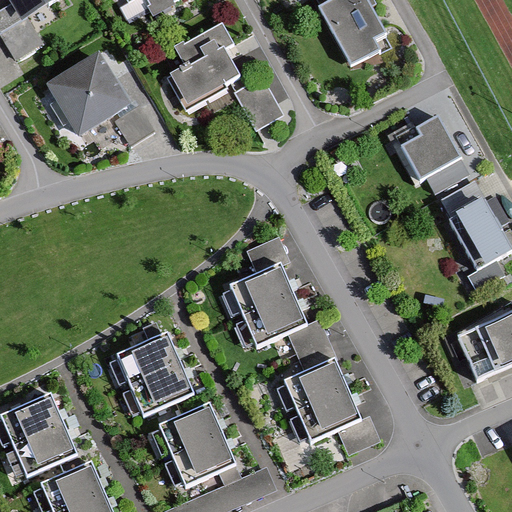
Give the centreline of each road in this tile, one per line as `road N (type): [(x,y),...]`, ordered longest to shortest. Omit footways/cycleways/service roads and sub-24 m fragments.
road 1 (residential): [(268,175),(423,446)]
road 2 (residential): [(43,199),(187,164),(268,175)]
road 3 (residential): [(245,0),(323,140)]
road 4 (residential): [(423,446),(277,511)]
road 5 (residential): [(323,140),(446,79)]
